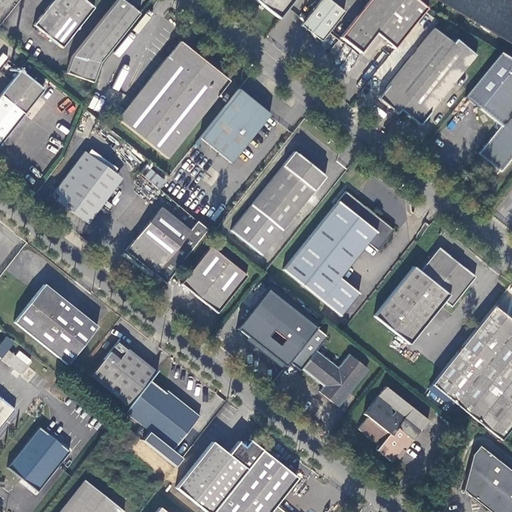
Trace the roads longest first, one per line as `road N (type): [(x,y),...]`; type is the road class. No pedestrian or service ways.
road 1 (unclassified): [(393,511),(0,197)]
road 2 (unclassified): [(186,0),(511,259)]
